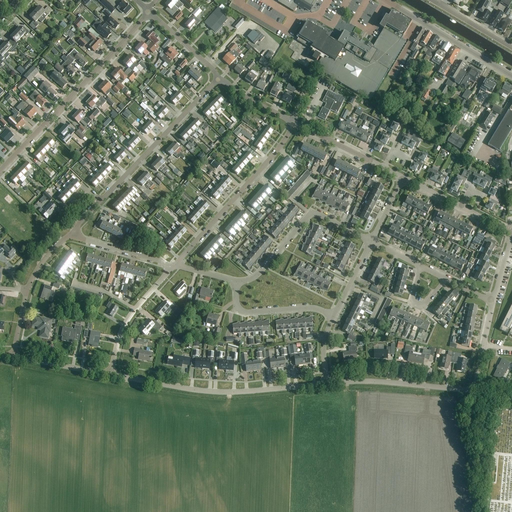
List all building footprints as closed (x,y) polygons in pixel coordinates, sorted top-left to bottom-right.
[(99,0),(98,2),(112,14),(116,10),(111,5),(108,2),(105,0),(99,0)] [(175,0),(169,0),(169,1),(177,9),(179,7),(180,9),(182,7),(180,6),(182,4),(178,0),(177,1),(175,0)] [(279,0),(278,2),(294,12),(297,7),(297,6),(303,10),(304,9),(308,11),(311,8),(315,0),(279,0)] [(482,0),(476,10),(482,14),(479,18),(485,22),(490,13),(486,11),(491,2),(491,0),(482,0)] [(511,0),(501,0),(499,3),(508,8),(511,0)] [(169,1),(165,5),(169,9),(166,12),(172,17),(178,10),(177,9),(169,1)] [(191,7),(184,1),(182,3),(187,8),(187,7),(189,9),(191,7)] [(131,9),(126,4),(126,5),(123,2),(116,9),(122,14),(123,12),(126,15),(131,9)] [(39,7),(34,12),(43,21),(45,19),(42,16),(45,13),(47,16),(52,11),(48,7),(43,11),(39,7)] [(192,15),(196,18),(201,12),(198,9),(192,15)] [(218,9),(204,24),(212,31),(211,32),(215,35),(223,26),(222,25),(227,20),(220,14),(222,12),(218,9)] [(111,15),(106,11),(105,10),(102,12),(104,13),(108,18),(111,15)] [(498,10),(490,24),(494,27),(497,23),(498,24),(504,14),(498,10)] [(34,21),(31,24),(29,26),(33,30),(38,25),(35,23),(38,20),(41,23),(43,21),(34,12),(29,17),(34,21)] [(173,18),(177,21),(183,15),(179,12),(173,18)] [(367,55),(364,61),(362,60),(364,56),(358,52),(358,51),(354,49),(354,50),(347,46),(345,49),(343,48),(347,43),(356,49),(360,42),(354,39),(355,37),(346,31),(337,39),(335,43),(331,41),(328,39),(325,37),(326,35),(322,33),(323,31),(322,30),(320,29),(319,28),(317,30),(315,28),(316,27),(316,26),(315,26),(313,24),(311,24),(310,26),(308,24),(307,24),(304,22),(303,22),(296,35),(298,36),(299,37),(298,39),(297,41),(312,51),(311,53),(315,56),(313,60),(317,62),(319,58),(321,55),(323,56),(321,59),(315,69),(316,70),(370,103),(406,42),(401,39),(412,22),(394,12),(392,16),(388,14),(380,27),(383,29),(373,48),(372,47),(368,45),(367,47),(361,43),(357,49),(367,55)] [(233,26),(237,30),(245,21),(241,17),(233,26)] [(73,24),(78,28),(81,24),(83,22),(78,18),(73,24)] [(191,20),(185,26),(190,30),(195,24),(197,26),(200,23),(196,19),(194,18),(192,20),(191,20)] [(115,30),(119,26),(113,20),(113,21),(110,19),(106,23),(111,27),(112,26),(115,30)] [(508,19),(504,20),(498,29),(504,32),(507,26),(509,27),(511,21),(508,19)] [(97,25),(99,27),(96,31),(100,35),(101,34),(106,39),(111,34),(106,29),(108,27),(103,23),(101,21),(97,25)] [(21,29),(20,28),(15,33),(21,38),(24,35),(25,37),(29,33),(23,27),(21,29)] [(426,31),(420,28),(411,41),(414,43),(410,50),(413,52),(426,31)] [(69,30),(65,34),(70,39),(71,40),(75,35),(69,30)] [(253,31),(247,38),(252,42),(255,44),(259,40),(260,42),(264,37),(257,31),(256,33),(253,31)] [(151,32),(146,38),(152,43),(149,45),(156,51),(159,48),(156,45),(159,42),(156,40),(158,38),(158,37),(155,35),(154,35),(151,32)] [(432,35),(427,32),(420,42),(425,45),(424,48),(429,40),(432,35)] [(12,39),(10,42),(15,47),(19,43),(17,42),(21,38),(15,33),(10,38),(12,39)] [(87,38),(90,41),(92,43),(98,48),(100,47),(102,46),(101,45),(102,44),(96,39),(99,36),(95,33),(93,36),(91,34),(87,38)] [(429,40),(424,48),(427,50),(424,54),(426,56),(424,60),(428,62),(430,58),(434,51),(432,50),(439,39),(433,35),(430,40),(429,40)] [(92,43),(90,41),(85,37),(83,40),(81,39),(78,43),(83,48),(87,44),(87,45),(89,47),(94,52),(98,48),(92,43)] [(6,42),(1,47),(7,53),(7,52),(8,53),(16,53),(16,49),(16,48),(15,47),(10,42),(7,44),(6,42)] [(138,46),(135,50),(141,55),(143,53),(146,56),(148,53),(146,50),(147,49),(147,48),(141,43),(138,46)] [(451,46),(445,43),(441,50),(442,51),(440,54),(437,52),(434,58),(434,59),(438,61),(441,63),(451,46)] [(230,52),(223,60),(226,63),(238,49),(239,50),(239,49),(233,44),(228,49),(230,52)] [(149,45),(147,48),(147,49),(153,54),(156,51),(149,45)] [(412,55),(415,57),(421,47),(418,45),(415,49),(413,52),(412,55)] [(1,47),(0,48),(0,60),(1,61),(5,58),(6,59),(10,56),(1,47)] [(452,48),(444,62),(443,61),(436,72),(444,77),(449,69),(451,65),(452,65),(459,52),(452,48)] [(171,49),(161,60),(165,63),(174,52),(171,49)] [(238,49),(226,63),(229,66),(239,55),(238,55),(241,52),(239,50),(238,49)] [(174,52),(165,63),(168,66),(178,55),(174,52)] [(83,68),(88,63),(84,59),(84,58),(79,54),(74,59),(69,55),(66,58),(68,60),(72,64),(75,61),(80,65),(83,68)] [(72,64),(68,60),(68,61),(63,56),(61,58),(66,63),(62,66),(61,67),(58,65),(56,62),(53,65),(55,67),(61,73),(64,70),(62,69),(63,68),(65,70),(72,76),(75,73),(69,67),(72,64)] [(129,56),(126,59),(135,68),(136,68),(138,66),(134,63),(136,61),(129,56)] [(270,63),(262,58),(258,63),(264,67),(261,70),(264,72),(266,68),(266,69),(270,63)] [(43,59),(39,64),(44,67),(48,63),(43,59)] [(126,59),(123,63),(125,65),(124,66),(126,68),(127,67),(129,69),(131,71),(129,74),(135,80),(138,76),(136,74),(139,71),(136,68),(135,68),(126,59)] [(187,63),(183,60),(178,66),(179,67),(177,70),(179,72),(181,69),(182,69),(187,63)] [(148,68),(141,61),(138,64),(145,71),(148,68)] [(465,65),(459,62),(449,78),(455,81),(455,83),(459,85),(466,74),(462,71),(465,65)] [(239,66),(234,71),(240,76),(244,71),(242,69),(244,67),(241,64),(239,66)] [(33,67),(24,77),(24,78),(28,81),(29,83),(39,72),(33,67)] [(116,69),(114,71),(115,72),(114,72),(122,80),(124,82),(127,78),(132,82),(135,80),(129,74),(126,77),(124,74),(117,69),(116,69)] [(197,73),(192,69),(186,76),(183,79),(185,81),(190,75),(192,78),(197,73)] [(480,74),(470,69),(460,86),(464,89),(469,80),(470,81),(474,84),(480,74)] [(67,84),(62,79),(63,78),(56,71),(50,77),(57,84),(63,89),(67,84)] [(256,78),(258,75),(253,71),(251,71),(245,80),(251,85),(256,78)] [(113,72),(110,74),(111,75),(111,76),(114,79),(113,80),(115,82),(116,82),(116,81),(117,82),(118,83),(116,86),(122,91),(125,88),(124,87),(126,84),(124,82),(122,80),(114,72),(114,73),(113,72)] [(285,72),(282,77),(289,81),(291,75),(285,72)] [(192,78),(188,83),(186,86),(190,90),(192,87),(194,89),(196,86),(194,85),(192,87),(189,85),(192,82),(193,82),(195,80),(197,82),(201,78),(197,73),(192,78)] [(496,84),(486,78),(480,90),(485,93),(487,90),(491,93),(496,84)] [(256,88),(263,91),(266,86),(262,84),(264,80),(261,79),(259,82),(256,88)] [(111,87),(105,82),(102,85),(110,93),(110,92),(114,96),(116,94),(112,90),(111,91),(109,89),(111,87)] [(57,95),(50,89),(51,87),(47,83),(43,87),(45,90),(43,92),(52,100),(57,95)] [(273,89),(270,95),(276,98),(279,92),(276,90),(279,85),(275,83),(272,89),(273,89)] [(286,89),(294,93),(296,88),(288,84),(286,89)] [(499,90),(497,94),(501,96),(503,94),(507,96),(509,94),(510,94),(511,90),(511,87),(506,84),(502,89),(501,91),(499,90)] [(110,93),(102,85),(98,89),(104,95),(104,94),(106,96),(110,93)] [(439,93),(444,96),(449,88),(444,85),(439,93)] [(157,96),(151,90),(148,93),(154,100),(157,96)] [(421,100),(424,102),(431,92),(427,90),(422,98),(421,100)] [(462,98),(466,100),(471,93),(467,90),(462,98)] [(322,108),(318,117),(325,121),(330,111),(337,114),(342,105),(345,99),(338,95),(337,96),(328,91),(325,97),(322,102),(326,104),(324,108),(322,108)] [(35,92),(29,98),(34,102),(35,101),(42,107),(46,102),(40,96),(39,97),(35,92)] [(174,97),(170,92),(168,94),(171,97),(170,98),(172,99),(170,101),(175,106),(179,101),(174,97)] [(174,97),(179,101),(183,97),(178,92),(174,97)] [(285,95),(282,101),(289,105),(292,99),(294,100),(295,96),(287,92),(286,96),(285,95)] [(419,92),(413,100),(417,103),(423,94),(419,92)] [(458,102),(464,95),(459,92),(454,99),(458,102)] [(18,104),(22,99),(16,93),(11,98),(18,104)] [(29,100),(23,94),(20,97),(26,103),(29,100)] [(93,96),(90,100),(95,105),(97,103),(100,106),(102,103),(108,108),(110,110),(112,107),(110,106),(111,106),(101,97),(99,100),(98,99),(97,100),(93,96)] [(215,101),(220,105),(221,103),(223,105),(224,104),(227,107),(229,106),(219,96),(215,101)] [(106,101),(112,107),(114,104),(109,98),(106,101)] [(484,107),(486,108),(484,111),(486,112),(489,106),(490,104),(493,99),(492,98),(491,98),(490,99),(489,99),(488,99),(484,107)] [(90,100),(86,104),(89,107),(88,107),(87,107),(92,112),(90,114),(94,118),(99,113),(96,110),(94,109),(97,107),(95,105),(90,100)] [(23,101),(21,104),(33,116),(37,112),(27,103),(26,104),(25,103),(23,101)] [(220,105),(215,101),(211,105),(220,114),(221,114),(216,109),(220,105)] [(21,104),(16,108),(19,111),(21,110),(30,119),(33,116),(21,104)] [(511,104),(508,111),(488,145),(498,152),(511,128),(511,104)] [(211,105),(207,110),(216,119),(216,118),(211,114),(213,112),(215,114),(216,113),(219,116),(220,114),(211,105)] [(495,105),(492,110),(499,115),(503,109),(495,105)] [(164,107),(160,111),(165,116),(169,111),(164,107)] [(14,110),(11,112),(14,115),(11,118),(22,128),(25,125),(19,119),(17,117),(19,115),(14,110)] [(216,119),(207,110),(203,114),(207,118),(210,115),(215,120),(216,119)] [(82,113),(79,111),(76,114),(87,125),(90,122),(86,118),(85,119),(84,118),(84,119),(83,118),(85,116),(84,115),(85,115),(82,112),(82,113)] [(160,111),(156,116),(160,120),(165,116),(160,111)] [(478,126),(486,131),(495,116),(487,111),(478,126)] [(76,114),(72,118),(78,123),(80,122),(85,127),(87,125),(76,114)] [(141,121),(151,130),(155,126),(145,117),(144,119),(146,121),(145,122),(148,124),(146,126),(141,121)] [(11,118),(8,121),(12,126),(13,125),(19,131),(22,128),(11,118)] [(141,121),(140,120),(138,122),(140,123),(145,128),(142,130),(146,135),(151,130),(141,121)] [(197,120),(193,124),(197,128),(199,127),(201,129),(202,128),(205,131),(209,127),(205,123),(203,125),(197,120)] [(396,120),(394,124),(393,123),(392,126),(389,125),(386,130),(390,132),(392,133),(393,131),(396,132),(399,126),(401,122),(396,120)] [(342,122),(338,130),(344,132),(348,125),(349,126),(351,123),(347,121),(346,124),(342,122)] [(273,131),(268,127),(263,123),(261,122),(259,123),(265,127),(264,128),(266,130),(265,132),(270,136),(273,131)] [(197,128),(193,124),(188,128),(193,133),(195,131),(197,133),(198,132),(201,135),(202,133),(197,128)] [(353,128),(355,129),(356,125),(355,125),(354,124),(353,128),(349,126),(348,125),(344,132),(350,135),(353,128)] [(66,125),(62,129),(70,137),(74,132),(69,126),(68,127),(66,125)] [(240,134),(242,131),(238,127),(233,133),(237,137),(240,134)] [(358,130),(355,129),(353,128),(350,135),(355,138),(359,131),(360,132),(362,128),(360,127),(358,130)] [(10,140),(13,137),(10,134),(11,133),(6,128),(3,130),(2,129),(1,130),(4,134),(10,140)] [(188,128),(184,133),(194,142),(189,137),(190,135),(192,137),(193,136),(196,139),(198,138),(193,133),(188,128)] [(214,128),(210,131),(213,136),(218,132),(214,128)] [(270,136),(265,132),(259,128),(258,130),(261,133),(263,134),(261,137),(266,141),(270,136)] [(66,145),(72,138),(70,137),(62,129),(58,133),(61,135),(59,138),(66,145)] [(355,138),(361,141),(364,134),(366,134),(367,131),(366,130),(365,131),(361,129),(360,131),(360,132),(359,131),(355,138)] [(84,135),(79,130),(75,133),(83,140),(85,137),(83,135),(84,135)] [(250,141),(252,138),(242,131),(240,134),(250,141)] [(10,140),(4,134),(2,132),(0,133),(0,136),(7,143),(10,140)] [(386,138),(387,135),(381,132),(378,138),(377,141),(381,143),(386,145),(389,139),(386,138)] [(412,137),(407,147),(413,150),(414,147),(417,148),(420,143),(415,140),(418,134),(414,132),(412,137)] [(194,142),(184,133),(180,137),(184,141),(186,139),(188,141),(189,140),(192,144),(194,142)] [(261,137),(256,133),(254,135),(260,139),(258,142),(263,145),(266,141),(261,137)] [(367,135),(366,134),(364,134),(361,141),(367,144),(367,142),(370,137),(371,137),(373,134),(371,133),(370,134),(368,133),(367,135)] [(452,133),(446,143),(459,151),(466,142),(452,133)] [(408,137),(403,134),(400,139),(402,141),(401,144),(407,147),(412,137),(409,136),(408,137)] [(132,140),(132,141),(137,145),(141,141),(136,136),(132,140)] [(202,142),(205,145),(211,138),(208,136),(202,142)] [(259,150),(263,145),(258,142),(252,138),(251,140),(254,142),(253,143),(253,142),(251,145),(253,146),(250,149),(255,152),(257,149),(259,150)] [(50,139),(46,143),(50,148),(55,143),(50,139)] [(236,144),(241,148),(244,144),(239,140),(237,139),(235,142),(237,143),(236,144)] [(377,141),(376,140),(373,146),(375,147),(374,150),(380,153),(383,147),(380,146),(381,143),(377,141)] [(132,141),(128,145),(132,149),(137,145),(132,141)] [(46,152),(50,148),(46,143),(41,148),(46,152)] [(174,143),(170,147),(175,152),(179,148),(174,143)] [(310,147),(304,144),(301,150),(300,150),(298,154),(300,155),(302,151),(306,153),(310,147)] [(108,154),(102,147),(101,147),(100,146),(98,149),(106,156),(108,154)] [(127,155),(122,151),(117,146),(116,148),(119,151),(118,151),(120,153),(118,155),(123,160),(127,155)] [(253,157),(252,156),(254,153),(246,146),(244,149),(243,148),(242,150),(245,153),(246,151),(248,153),(244,157),(249,162),(253,157)] [(175,152),(170,147),(166,152),(167,154),(171,157),(173,155),(175,157),(175,156),(178,159),(180,157),(177,154),(175,152)] [(306,153),(304,157),(306,158),(308,154),(311,156),(312,156),(315,149),(310,147),(306,153)] [(46,152),(41,148),(37,152),(42,157),(42,156),(43,158),(45,156),(44,155),(46,152)] [(312,156),(311,156),(309,160),(311,161),(313,157),(317,159),(318,159),(321,152),(315,149),(312,156)] [(118,155),(113,150),(112,152),(117,157),(114,160),(118,164),(123,160),(118,155)] [(37,152),(33,156),(38,161),(42,157),(37,152)] [(318,159),(317,159),(315,163),(317,164),(319,160),(323,162),(327,155),(321,152),(318,159)] [(419,156),(417,155),(414,161),(416,162),(419,164),(421,161),(424,162),(427,156),(430,158),(431,156),(424,152),(423,154),(421,153),(419,156)] [(249,162),(244,157),(239,153),(237,155),(241,158),(243,159),(240,162),(245,166),(249,162)] [(79,160),(78,162),(81,165),(86,160),(83,156),(79,160)] [(289,156),(283,164),(288,169),(288,170),(291,173),(293,171),(289,168),(295,162),(289,156)] [(103,160),(104,161),(103,162),(106,165),(104,168),(103,169),(109,174),(113,170),(108,165),(110,162),(106,157),(103,160)] [(240,162),(235,157),(235,158),(233,157),(232,158),(234,159),(233,159),(239,164),(236,166),(236,167),(241,171),(245,166),(240,162)] [(160,158),(156,162),(166,172),(168,170),(165,167),(163,165),(165,163),(160,158)] [(236,167),(236,166),(229,160),(227,162),(233,167),(234,169),(232,171),(237,175),(241,171),(236,167)] [(333,167),(333,168),(331,171),(333,172),(335,168),(339,170),(343,163),(337,160),(334,167),(333,167)] [(214,161),(211,165),(217,170),(220,166),(214,161)] [(166,172),(156,162),(151,167),(156,172),(159,170),(161,172),(162,173),(164,174),(166,172)] [(419,164),(416,162),(415,165),(412,163),(409,169),(415,172),(417,169),(419,171),(422,165),(419,164)] [(27,163),(23,167),(33,178),(34,177),(35,179),(37,177),(35,175),(33,174),(34,173),(30,169),(32,167),(27,163)] [(339,170),(337,174),(339,175),(341,171),(344,173),(345,173),(349,166),(343,163),(339,170)] [(170,164),(168,166),(174,171),(173,172),(176,175),(179,178),(182,175),(179,172),(176,169),(170,164)] [(199,168),(203,172),(207,167),(202,164),(199,168)] [(283,164),(278,169),(284,174),(287,177),(289,176),(285,173),(288,170),(288,169),(283,164)] [(102,170),(99,173),(104,179),(109,174),(103,169),(104,168),(100,165),(99,167),(102,170)] [(331,171),(333,168),(329,166),(327,170),(324,175),(327,177),(330,172),(331,172),(331,171)] [(354,169),(349,166),(345,173),(344,173),(339,183),(341,184),(347,174),(350,176),(351,176),(354,169)] [(33,178),(23,167),(18,172),(23,176),(26,173),(32,179),(33,178)] [(437,172),(431,170),(429,168),(427,173),(429,174),(428,175),(431,177),(430,180),(436,183),(439,177),(440,173),(438,172),(437,172)] [(99,173),(96,169),(94,171),(98,174),(95,177),(94,178),(100,183),(104,179),(99,173)] [(284,174),(278,169),(274,173),(280,179),(279,179),(283,182),(284,180),(281,177),(284,174)] [(351,176),(350,176),(348,180),(349,180),(350,181),(352,177),(360,181),(363,175),(360,173),(360,172),(354,169),(351,176)] [(18,172),(14,176),(19,180),(23,176),(18,172)] [(232,181),(227,177),(222,172),(220,174),(225,179),(223,181),(227,186),(232,181)] [(151,178),(146,173),(141,177),(146,182),(148,184),(153,189),(155,187),(153,185),(154,185),(149,180),(151,178)] [(167,173),(165,175),(172,181),(174,179),(167,173)] [(280,179),(274,173),(270,178),(276,183),(275,184),(279,187),(280,185),(277,182),(279,179),(280,179)] [(440,173),(439,177),(436,183),(441,185),(443,183),(446,184),(449,178),(443,175),(443,174),(440,173)] [(482,177),(480,176),(474,173),(471,179),(474,180),(472,183),(478,186),(482,177)] [(95,177),(92,174),(90,176),(93,179),(90,183),(95,188),(100,183),(94,178),(95,177)] [(227,186),(223,181),(216,175),(214,177),(219,182),(217,184),(219,186),(223,190),(227,186)] [(15,185),(19,180),(14,176),(10,180),(15,185)] [(458,176),(453,184),(459,187),(460,184),(463,186),(466,180),(458,176)] [(72,184),(71,185),(77,190),(81,186),(77,182),(76,181),(76,180),(73,177),(71,178),(75,181),(72,184)] [(146,182),(141,177),(137,182),(142,187),(146,182)] [(491,182),(482,177),(478,186),(484,189),(485,186),(488,188),(491,182)] [(70,186),(68,189),(67,189),(72,195),(77,190),(71,185),(72,184),(69,181),(67,183),(70,186)] [(219,186),(217,184),(214,181),(212,183),(215,186),(215,187),(217,188),(215,190),(215,191),(219,195),(223,190),(219,186)] [(381,193),(384,188),(377,184),(378,183),(374,181),(373,183),(376,185),(375,189),(374,190),(381,193)] [(265,186),(261,191),(267,196),(266,197),(269,199),(273,203),(275,201),(272,198),(271,198),(268,195),(274,188),(269,184),(267,187),(265,186)] [(459,187),(453,184),(450,190),(453,191),(452,194),(458,197),(461,191),(458,190),(459,187)] [(319,185),(313,196),(312,197),(311,198),(315,200),(315,199),(319,200),(319,201),(323,192),(319,190),(321,186),(319,185)] [(66,190),(63,193),(63,194),(68,199),(72,195),(67,189),(68,189),(64,186),(63,187),(66,190)] [(213,193),(211,195),(210,194),(207,191),(204,194),(211,201),(214,198),(215,199),(219,195),(215,191),(215,190),(210,186),(208,188),(211,191),(213,193)] [(374,190),(375,189),(371,187),(370,189),(374,191),(372,194),(371,195),(378,199),(381,193),(374,190)] [(494,188),(493,190),(491,189),(488,195),(491,196),(489,199),(498,203),(499,200),(497,199),(498,196),(495,195),(498,190),(497,188),(495,187),(494,188)] [(60,190),(58,188),(56,190),(58,192),(62,195),(58,199),(63,204),(68,199),(63,194),(63,193),(60,190)] [(136,194),(130,189),(126,193),(131,199),(132,198),(134,196),(135,195),(138,198),(140,196),(136,193),(136,194)] [(323,192),(319,201),(319,202),(322,203),(322,202),(325,204),(330,195),(326,193),(327,190),(325,189),(323,192)] [(261,191),(257,196),(262,201),(262,202),(265,205),(267,203),(266,202),(269,199),(266,197),(267,196),(261,191)] [(330,195),(325,204),(325,205),(328,206),(332,207),(336,198),(332,196),(334,193),(331,192),(330,195)] [(369,192),(368,194),(366,198),(369,199),(368,201),(376,205),(378,199),(371,195),(372,194),(369,192)] [(47,199),(50,202),(53,199),(48,195),(45,193),(43,195),(44,196),(47,199)] [(126,193),(121,198),(127,203),(128,202),(130,199),(134,203),(138,207),(139,205),(135,201),(132,198),(131,199),(126,193)] [(336,198),(332,207),(331,208),(334,209),(338,210),(338,212),(338,211),(343,202),(338,199),(340,196),(338,195),(336,198)] [(257,196),(252,201),(258,206),(261,209),(263,208),(259,205),(262,202),(262,201),(257,196)] [(414,199),(408,196),(405,203),(404,203),(402,206),(405,208),(407,205),(409,206),(410,206),(414,199)] [(127,203),(121,198),(117,202),(123,208),(123,207),(126,204),(129,207),(131,206),(128,202),(127,203)] [(343,202),(338,211),(338,212),(341,213),(341,212),(345,214),(349,205),(345,203),(346,200),(344,198),(343,202)] [(369,199),(366,198),(365,200),(368,202),(366,205),(366,206),(373,210),(376,205),(368,201),(369,199)] [(488,202),(485,208),(493,212),(498,203),(489,199),(488,198),(487,201),(488,202)] [(409,206),(407,209),(409,210),(411,207),(414,208),(416,209),(419,202),(414,199),(410,206),(409,206)] [(248,205),(249,206),(247,209),(255,216),(257,214),(261,209),(258,206),(252,201),(248,205)] [(117,202),(113,207),(118,213),(122,209),(125,212),(127,210),(123,207),(123,208),(117,202)] [(200,206),(195,202),(193,204),(199,208),(196,211),(201,215),(205,211),(200,206)] [(200,206),(205,211),(209,206),(204,202),(200,206)] [(416,209),(414,208),(413,212),(415,213),(417,209),(420,211),(421,212),(425,205),(419,202),(416,209)] [(46,208),(43,211),(41,209),(39,211),(38,211),(46,218),(48,216),(49,217),(52,214),(52,213),(57,208),(51,203),(46,208)] [(366,206),(366,205),(363,203),(362,205),(365,207),(364,210),(363,212),(370,216),(373,210),(366,206)] [(296,213),(299,211),(292,205),(289,209),(286,207),(284,208),(287,211),(294,216),(296,218),(298,214),(297,214),(296,213)] [(421,212),(420,211),(418,214),(422,216),(424,213),(427,215),(431,208),(425,205),(421,212)] [(196,211),(191,206),(190,208),(195,213),(193,214),(192,215),(197,220),(201,215),(196,211)] [(354,217),(358,209),(353,207),(349,214),(354,217)] [(360,209),(359,211),(358,212),(362,214),(360,218),(367,221),(370,216),(363,212),(364,210),(360,209)] [(191,214),(187,211),(186,213),(189,215),(188,216),(190,218),(188,220),(193,224),(197,220),(192,215),(191,214)] [(292,218),(294,216),(287,211),(284,215),(281,212),(280,214),(283,216),(289,222),(291,223),(293,219),(292,218)] [(242,212),(238,217),(243,222),(243,223),(246,226),(248,224),(244,221),(248,217),(242,212)] [(445,215),(439,212),(436,219),(434,218),(433,222),(435,223),(436,219),(440,221),(441,222),(445,215)] [(441,222),(440,221),(438,225),(440,226),(441,225),(444,226),(445,224),(447,225),(450,218),(445,215),(441,222)] [(283,216),(280,220),(277,218),(275,219),(278,222),(285,227),(284,227),(286,228),(288,225),(287,224),(289,222),(283,216)] [(397,216),(394,221),(400,224),(403,219),(397,216)] [(243,222),(238,217),(233,222),(239,227),(242,230),(244,229),(240,226),(243,223),(243,222)] [(447,225),(445,224),(444,226),(444,227),(446,228),(447,225),(451,227),(452,228),(456,220),(455,220),(455,219),(452,217),(451,218),(450,218),(447,225)] [(108,224),(104,223),(106,220),(102,218),(98,224),(101,227),(100,229),(106,232),(109,225),(110,225),(112,221),(110,220),(108,224)] [(452,228),(451,227),(449,230),(451,231),(453,228),(456,230),(458,230),(461,223),(456,220),(452,228)] [(239,227),(233,222),(229,226),(235,231),(235,232),(238,235),(239,233),(236,230),(239,227)] [(284,227),(285,227),(278,222),(275,225),(272,223),(270,225),(273,227),(280,233),(282,234),(284,230),(283,230),(284,227)] [(111,235),(115,228),(116,228),(118,224),(116,223),(114,227),(110,225),(109,225),(106,232),(111,235)] [(458,230),(456,230),(455,233),(458,235),(460,231),(462,232),(463,233),(467,226),(461,223),(458,230)] [(326,231),(316,226),(316,225),(315,225),(315,224),(313,224),(312,227),(312,228),(311,231),(310,231),(320,236),(322,232),(325,233),(326,231)] [(398,231),(400,227),(393,224),(387,234),(393,237),(396,230),(398,231)] [(119,230),(116,228),(115,228),(111,235),(117,237),(120,230),(121,231),(123,227),(121,226),(119,230)] [(178,231),(176,230),(176,229),(173,226),(171,228),(177,233),(174,236),(179,240),(183,235),(178,231)] [(232,235),(235,232),(235,231),(229,226),(225,231),(227,232),(224,235),(228,239),(230,237),(234,240),(235,238),(232,235)] [(463,233),(462,232),(460,236),(464,238),(466,234),(469,236),(473,229),(467,226),(463,233)] [(182,227),(178,231),(183,235),(187,231),(182,227)] [(273,227),(270,231),(267,229),(266,230),(275,238),(274,239),(277,240),(279,236),(278,235),(280,233),(273,227)] [(400,232),(398,231),(396,230),(393,237),(398,240),(402,233),(403,234),(405,230),(401,228),(400,232)] [(125,233),(121,231),(120,230),(117,237),(123,240),(126,233),(127,234),(129,230),(127,229),(125,233)] [(306,237),(316,243),(316,242),(319,238),(322,240),(323,238),(320,236),(310,231),(309,234),(308,238),(306,237)] [(402,233),(398,240),(404,243),(407,236),(409,236),(411,233),(407,231),(405,235),(403,234),(402,233)] [(484,236),(478,233),(478,235),(476,234),(473,242),(479,245),(481,242),(482,242),(484,236)] [(218,237),(217,236),(213,241),(219,247),(218,247),(222,250),(223,248),(220,245),(223,242),(226,244),(229,241),(221,234),(218,237)] [(411,238),(409,236),(407,236),(404,243),(409,246),(413,239),(415,239),(416,237),(416,236),(414,235),(413,236),(412,236),(411,238)] [(174,236),(170,240),(175,244),(179,240),(174,236)] [(270,244),(272,242),(265,236),(262,240),(259,238),(258,240),(261,242),(267,247),(267,248),(269,249),(271,245),(270,244)] [(468,248),(472,238),(469,236),(467,241),(465,240),(464,242),(466,243),(464,246),(465,246),(464,247),(467,249),(467,248),(468,248)] [(303,244),(313,249),(315,245),(318,246),(320,244),(316,242),(316,243),(306,237),(305,240),(306,240),(305,244),(303,244)] [(416,237),(415,239),(413,239),(409,246),(415,248),(419,241),(420,242),(422,239),(420,238),(419,238),(416,237)] [(485,240),(484,243),(483,244),(486,246),(485,248),(485,249),(492,253),(494,247),(494,246),(495,243),(487,238),(486,241),(485,240)] [(175,244),(170,240),(166,245),(171,249),(175,244)] [(423,244),(420,242),(419,241),(415,248),(421,251),(424,244),(425,245),(427,241),(425,240),(423,244)] [(219,247),(213,241),(209,246),(214,251),(214,252),(217,255),(219,253),(216,250),(218,247),(219,247)] [(261,242),(258,246),(255,243),(253,245),(256,248),(256,247),(263,253),(264,254),(266,251),(265,250),(267,248),(267,247),(261,242)] [(341,245),(340,247),(343,249),(344,248),(351,252),(353,253),(355,249),(353,248),(354,246),(352,244),(347,242),(344,246),(341,245)] [(303,247),(302,248),(301,251),(310,255),(312,251),(315,252),(316,250),(313,249),(303,244),(302,247),(303,247)] [(8,257),(10,259),(14,255),(14,254),(17,251),(12,246),(9,249),(6,246),(3,249),(9,255),(8,257)] [(214,251),(209,246),(205,251),(210,256),(210,257),(213,260),(215,258),(211,255),(214,252),(214,251)] [(431,247),(427,255),(433,257),(436,250),(438,251),(439,248),(436,246),(434,249),(431,247)] [(485,249),(485,248),(482,246),(481,248),(484,250),(482,253),(482,255),(489,258),(492,253),(485,249)] [(249,251),(251,253),(258,259),(260,260),(262,256),(261,255),(263,253),(256,247),(256,248),(253,251),(250,249),(249,251)] [(337,253),(340,255),(348,259),(350,259),(351,256),(350,255),(351,252),(344,248),(343,249),(341,253),(338,251),(337,253)] [(439,248),(438,251),(436,250),(433,257),(438,260),(442,253),(443,254),(445,250),(439,248)] [(210,256),(205,251),(200,256),(206,260),(205,261),(209,264),(210,262),(207,259),(210,257),(210,256)] [(442,253),(438,260),(444,263),(447,256),(449,257),(450,253),(447,251),(445,255),(443,254),(442,253)] [(482,253),(479,251),(478,254),(481,255),(480,259),(479,260),(482,262),(486,264),(489,258),(482,255),(482,253)] [(72,262),(71,262),(75,265),(79,268),(81,264),(78,262),(77,263),(73,260),(76,256),(70,252),(66,257),(72,262)] [(251,253),(248,257),(245,254),(244,256),(247,259),(253,264),(255,265),(257,262),(256,261),(258,259),(251,253)] [(447,256),(444,263),(449,266),(453,259),(454,260),(456,256),(452,254),(451,258),(449,257),(447,256)] [(94,257),(88,255),(86,262),(91,264),(90,268),(92,269),(93,264),(92,264),(94,257)] [(347,261),(348,259),(340,255),(338,259),(335,258),(334,260),(337,261),(345,265),(347,266),(348,262),(347,261)] [(66,257),(62,262),(68,267),(68,268),(71,270),(73,268),(69,266),(71,262),(72,262),(66,257)] [(100,259),(94,257),(92,264),(93,264),(97,266),(96,270),(95,273),(97,273),(99,266),(98,266),(100,259)] [(385,262),(378,258),(375,264),(382,268),(382,269),(385,271),(387,267),(383,266),(385,262)] [(458,261),(454,260),(453,259),(449,266),(455,269),(458,262),(460,262),(461,259),(459,258),(458,261)] [(103,275),(105,268),(104,268),(106,260),(100,259),(98,266),(99,266),(103,267),(102,272),(101,275),(103,275)] [(241,260),(240,261),(239,260),(236,263),(241,267),(243,265),(248,269),(248,270),(250,271),(253,267),(252,267),(251,266),(253,264),(247,259),(244,262),(241,260)] [(112,262),(106,260),(104,268),(105,268),(109,269),(108,273),(108,274),(107,278),(110,279),(111,276),(110,276),(111,269),(110,269),(112,262)] [(337,261),(335,266),(332,264),(331,266),(341,272),(343,273),(345,269),(344,268),(343,268),(345,265),(337,261)] [(463,264),(460,262),(458,262),(455,269),(460,272),(464,265),(465,265),(467,262),(465,261),(463,264)] [(62,262),(58,267),(65,272),(64,273),(68,275),(69,273),(65,271),(68,268),(68,267),(62,262)] [(301,279),(301,278),(305,270),(301,268),(303,263),(301,262),(295,274),(294,274),(294,275),(293,277),(297,278),(301,279)] [(482,262),(480,266),(479,267),(486,271),(489,265),(486,264),(482,262)] [(382,268),(375,264),(372,270),(380,273),(379,275),(382,276),(383,274),(380,273),(382,269),(382,268)] [(479,267),(480,266),(477,264),(476,266),(479,268),(477,271),(476,273),(484,276),(486,271),(479,267)] [(128,266),(122,265),(120,272),(119,271),(118,276),(120,277),(121,272),(125,273),(126,274),(128,266)] [(402,265),(401,269),(397,268),(396,272),(400,273),(399,275),(399,276),(406,278),(408,272),(407,272),(408,268),(402,265)] [(126,274),(125,273),(124,278),(124,279),(126,280),(127,274),(131,275),(132,275),(134,268),(128,266),(126,274)] [(301,279),(300,280),(303,281),(307,282),(312,274),(307,271),(309,268),(308,268),(309,267),(307,266),(307,267),(305,270),(301,279)] [(58,267),(55,272),(61,277),(60,277),(64,280),(65,278),(62,276),(64,273),(65,272),(58,267)] [(130,279),(130,280),(129,284),(131,285),(132,282),(133,276),(137,277),(138,277),(140,270),(134,268),(132,275),(131,275),(130,279)] [(145,279),(147,272),(140,270),(138,277),(137,277),(136,281),(138,282),(139,277),(145,279)] [(312,274),(307,282),(307,284),(310,284),(314,285),(318,277),(314,275),(315,271),(313,270),(312,274)] [(372,270),(370,275),(377,279),(376,280),(379,282),(381,280),(380,279),(381,278),(378,277),(379,275),(380,273),(372,270)] [(476,273),(477,271),(474,270),(472,273),(475,275),(474,278),(481,282),(484,276),(476,273)] [(314,285),(313,287),(316,288),(316,287),(320,289),(321,288),(325,280),(324,280),(320,278),(322,275),(320,274),(318,277),(314,285)] [(399,275),(396,274),(394,278),(398,279),(398,280),(397,282),(405,284),(406,278),(399,276),(399,275)] [(379,282),(376,280),(377,279),(370,275),(367,281),(374,284),(373,286),(377,287),(379,282)] [(320,289),(319,290),(322,291),(327,292),(327,291),(331,283),(326,281),(328,278),(326,277),(324,280),(325,280),(321,288),(320,289)] [(394,280),(393,282),(393,284),(396,285),(396,286),(395,288),(403,290),(405,284),(397,282),(398,280),(394,280)] [(186,287),(181,283),(174,291),(176,293),(175,293),(175,295),(179,298),(180,298),(184,294),(186,292),(184,290),(186,287)] [(45,285),(40,299),(48,301),(49,297),(53,298),(55,293),(52,291),(53,288),(45,285)] [(396,286),(392,285),(391,290),(395,291),(394,294),(402,296),(403,290),(395,288),(396,286)] [(211,299),(213,291),(202,288),(199,296),(200,296),(200,299),(205,300),(206,298),(211,299)] [(451,294),(448,292),(444,297),(450,302),(449,304),(452,306),(455,303),(452,300),(454,297),(456,299),(458,296),(453,291),(451,294)] [(367,298),(360,295),(357,301),(364,305),(368,306),(369,304),(365,302),(367,298)] [(450,302),(444,297),(440,302),(446,307),(445,308),(447,310),(448,311),(450,309),(447,306),(449,304),(450,302)] [(357,301),(354,307),(361,311),(365,313),(365,312),(366,310),(362,308),(364,305),(357,301)] [(113,305),(108,302),(105,307),(110,310),(107,314),(112,317),(118,308),(113,305)] [(164,302),(155,312),(161,317),(170,307),(164,302)] [(440,302),(436,307),(442,312),(441,313),(444,316),(446,314),(445,313),(446,311),(445,311),(447,310),(445,308),(446,307),(440,302)] [(476,314),(477,307),(465,305),(465,308),(469,309),(468,312),(476,314)] [(511,305),(499,330),(507,334),(511,323),(511,305)] [(173,313),(176,315),(179,312),(180,313),(182,312),(180,311),(180,310),(178,308),(177,309),(173,306),(171,308),(175,312),(173,313)] [(361,311),(354,307),(351,313),(358,317),(364,320),(365,317),(363,316),(359,314),(361,311)] [(436,307),(432,312),(438,317),(437,318),(440,320),(442,318),(441,317),(442,316),(440,315),(441,313),(442,312),(436,307)] [(399,311),(392,308),(387,320),(390,321),(392,317),(395,318),(396,318),(399,311)] [(396,318),(395,318),(394,322),(396,324),(398,320),(402,321),(405,314),(399,311),(396,318)] [(468,312),(464,311),(463,314),(468,315),(467,319),(475,321),(476,314),(468,312)] [(358,317),(351,313),(348,319),(355,323),(359,325),(360,322),(356,320),(358,317)] [(218,317),(209,314),(206,323),(216,326),(218,317)] [(402,321),(400,325),(403,326),(404,322),(408,324),(411,317),(405,314),(402,321)] [(307,320),(305,320),(305,329),(310,328),(310,332),(313,332),(312,320),(313,320),(312,317),(307,319),(307,320)] [(406,328),(405,331),(408,332),(411,325),(414,326),(417,319),(411,317),(408,324),(406,328)] [(39,319),(34,318),(32,326),(40,327),(41,330),(40,334),(40,335),(41,336),(42,337),(43,337),(44,338),(48,339),(49,333),(50,333),(53,320),(40,318),(39,319)] [(300,321),(297,321),(298,329),(303,329),(303,333),(305,332),(305,329),(305,320),(304,318),(300,319),(300,321)] [(467,319),(462,318),(462,321),(466,322),(465,325),(473,327),(475,321),(467,319)] [(286,322),(283,322),(284,330),(288,330),(289,334),(291,334),(291,330),(290,321),(290,319),(286,320),(286,321),(286,322)] [(298,329),(297,321),(297,319),(293,320),(293,321),(290,321),(291,330),(296,330),(296,337),(299,337),(298,329)] [(345,325),(352,329),(363,334),(364,331),(353,326),(355,323),(348,319),(345,325)] [(414,326),(412,330),(414,331),(415,332),(417,328),(420,329),(423,322),(417,319),(414,326)] [(152,323),(148,320),(139,330),(146,336),(154,326),(159,330),(160,330),(162,332),(164,329),(162,328),(162,327),(154,321),(152,323)] [(284,330),(283,322),(283,320),(279,321),(279,322),(276,323),(276,331),(281,331),(282,334),(284,334),(284,330)] [(261,324),(262,332),(267,332),(267,335),(269,335),(269,332),(269,323),(269,321),(264,322),(265,323),(262,324),(261,324)] [(255,336),(255,333),(254,324),(254,322),(250,323),(250,324),(247,325),(248,333),(252,333),(253,337),(255,336)] [(261,324),(262,324),(261,322),(257,322),(257,323),(257,324),(254,324),(255,333),(260,332),(260,336),(262,336),(262,332),(261,324)] [(420,329),(418,333),(417,336),(417,338),(421,340),(422,338),(420,337),(423,330),(427,332),(430,325),(423,322),(420,329)] [(241,337),(241,334),(240,334),(240,325),(240,323),(236,324),(236,326),(233,326),(233,334),(238,334),(238,338),(241,337)] [(240,334),(241,334),(245,333),(246,337),(248,337),(248,333),(247,325),(247,323),(243,324),(243,325),(240,325),(240,334)] [(461,324),(461,325),(460,325),(460,327),(465,328),(464,332),(472,334),(473,327),(465,325),(461,324)] [(345,325),(342,331),(349,335),(346,341),(351,343),(352,341),(354,342),(356,338),(353,336),(354,334),(350,332),(352,329),(345,325)] [(79,341),(80,335),(82,327),(75,326),(74,330),(63,328),(61,337),(62,337),(62,341),(74,343),(75,340),(79,341)] [(470,340),(472,334),(464,332),(458,331),(457,334),(461,334),(460,338),(463,339),(470,340)] [(88,346),(98,348),(100,334),(91,332),(88,346)] [(463,339),(460,338),(458,338),(458,341),(462,342),(461,345),(469,347),(470,340),(463,339)] [(306,355),(301,356),(303,365),(310,364),(308,353),(312,352),(311,344),(304,345),(304,349),(305,349),(306,355)] [(395,344),(391,344),(391,347),(386,347),(386,351),(374,351),(374,359),(387,359),(387,355),(390,355),(394,355),(395,344)] [(295,346),(292,346),(292,345),(288,345),(288,347),(289,355),(291,355),(292,362),(295,362),(295,366),(303,365),(301,356),(297,356),(295,346)] [(415,363),(417,353),(412,353),(413,348),(405,346),(403,355),(408,356),(407,362),(415,363)] [(343,361),(356,360),(355,352),(357,352),(356,347),(348,348),(349,352),(342,353),(343,361)] [(422,355),(417,353),(415,363),(423,365),(424,359),(429,360),(429,355),(433,356),(434,352),(436,352),(436,349),(431,348),(430,351),(423,350),(422,355)] [(138,359),(150,362),(152,353),(140,351),(140,350),(135,349),(133,356),(139,357),(138,359)] [(271,351),(265,352),(265,350),(264,350),(265,358),(266,358),(269,358),(271,369),(278,368),(277,359),(272,359),(271,351)] [(193,357),(193,359),(195,359),(195,368),(202,369),(203,359),(198,359),(198,357),(199,351),(193,351),(193,357)] [(208,360),(203,359),(202,369),(209,369),(210,358),(213,358),(214,352),(208,352),(208,360)] [(224,353),(217,352),(216,362),(219,362),(218,370),(226,370),(226,361),(222,361),(222,359),(222,357),(224,357),(224,353)] [(257,361),(252,362),(254,371),(261,370),(259,359),(262,359),(262,352),(256,353),(257,361)] [(442,356),(440,368),(448,370),(449,363),(453,363),(455,353),(448,352),(447,357),(442,356)] [(231,361),(226,361),(226,370),(233,371),(234,360),(237,360),(237,354),(232,353),(231,361)] [(455,353),(453,363),(457,364),(456,371),(464,373),(466,360),(458,359),(458,357),(460,358),(461,354),(459,354),(455,353)] [(245,365),(246,369),(246,372),(254,371),(252,362),(248,362),(247,354),(240,355),(242,366),(245,365)] [(168,357),(167,365),(181,367),(182,364),(189,366),(190,359),(173,356),(173,358),(168,357)] [(285,367),(284,356),(281,356),(281,358),(277,359),(278,368),(285,367)] [(497,370),(494,376),(500,379),(501,380),(504,373),(506,374),(507,371),(506,370),(509,363),(508,363),(502,360),(499,366),(497,366),(496,369),(497,370)]
